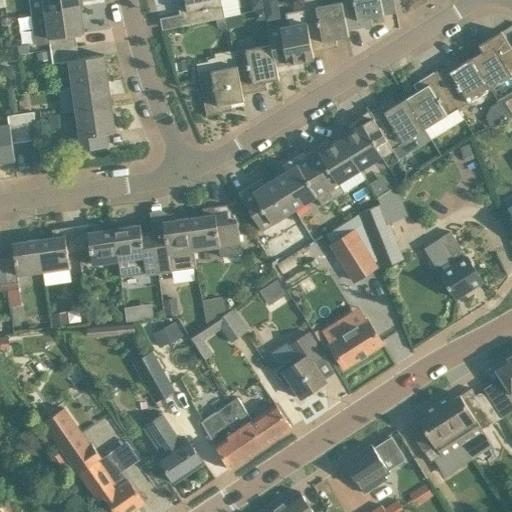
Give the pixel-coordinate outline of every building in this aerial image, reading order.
[(29,0),(31,14),(44,12),(81,6),(80,0),(29,0)] [(225,17),(221,0),(177,0),(178,1),(178,0),(179,6),(179,7),(183,25),(217,18),(225,17)] [(263,0),(252,0),(251,2),(252,10),(265,7),(263,0)] [(313,51),(331,47),(330,47),(336,46),(338,46),(336,38),(349,36),(348,30),(347,30),(342,2),(341,2),(316,6),(315,0),(301,0),(303,9),(304,9),(313,51)] [(340,0),(341,2),(342,2),(347,30),(348,30),(373,25),(371,17),(384,14),(381,0),(340,0)] [(85,32),(81,6),(44,12),(31,14),(36,45),(49,44),(49,50),(51,49),(78,46),(76,34),(85,32)] [(255,16),(260,20),(266,18),(264,8),(254,10),(255,16)] [(277,72),(278,72),(296,69),(295,68),(301,67),(301,68),(303,67),(301,60),(314,57),(313,51),(304,9),(303,9),(287,12),(289,24),(280,26),(280,28),(269,30),(277,72)] [(227,28),(229,27),(227,17),(225,17),(217,18),(217,20),(217,24),(219,27),(219,28),(221,28),(223,28),(225,28),(227,28)] [(243,94),(261,90),(260,89),(266,88),(267,89),(268,89),(266,81),(279,78),(278,72),(277,72),(269,30),(268,30),(270,45),(234,51),(237,65),(243,94)] [(491,88),(511,74),(511,47),(501,30),(479,44),(483,51),(472,57),(491,88)] [(19,54),(30,52),(29,45),(18,47),(19,54)] [(78,46),(51,49),(53,63),(68,61),(72,85),(109,80),(105,54),(79,58),(78,46)] [(48,50),(37,52),(38,61),(49,59),(48,50)] [(459,108),(491,88),(472,57),(461,64),(457,57),(436,71),(459,108)] [(186,59),(177,60),(179,71),(188,69),(186,59)] [(243,94),(237,65),(199,72),(207,115),(208,115),(208,114),(218,112),(218,113),(226,111),(231,110),(232,110),(233,110),(231,102),(244,100),(243,94)] [(418,91),(407,97),(426,128),(459,108),(436,71),(414,84),(418,91)] [(75,111),(112,105),(109,80),(72,85),(75,111)] [(367,106),(393,148),(426,128),(407,97),(396,104),(392,97),(391,98),(391,99),(386,102),(386,101),(370,110),(367,105),(367,106)] [(112,105),(75,111),(79,136),(71,137),(73,151),(101,147),(99,134),(116,131),(112,105)] [(393,148),(367,106),(366,106),(369,110),(369,111),(361,116),(360,116),(359,116),(360,117),(349,124),(349,123),(348,123),(352,131),(341,138),(361,169),(383,155),(389,166),(399,160),(393,149),(393,148)] [(25,141),(36,139),(38,139),(35,119),(34,112),(21,114),(25,141)] [(0,161),(15,159),(13,142),(25,141),(21,114),(8,115),(9,123),(0,124),(0,161)] [(60,126),(59,115),(49,116),(50,127),(60,126)] [(305,151),(304,151),(334,198),(345,191),(339,182),(361,169),(341,138),(331,144),(326,138),(325,138),(326,139),(321,142),(320,141),(314,145),(314,146),(306,151),(305,151)] [(472,149),(462,153),(465,161),(475,158),(472,149)] [(323,205),(334,198),(304,151),(304,152),(296,157),(295,157),(289,161),(284,164),(283,164),(287,171),(276,178),(296,209),(317,196),(323,205)] [(296,209),(276,178),(265,185),(261,178),(260,178),(260,179),(255,182),(248,186),(249,186),(240,191),(239,192),(262,230),(296,209)] [(204,215),(189,217),(194,249),(196,265),(222,262),(221,256),(242,253),(238,220),(226,204),(203,208),(204,215)] [(377,260),(381,267),(404,258),(382,204),(358,213),(377,260)] [(332,242),(330,244),(354,282),(379,266),(376,261),(377,260),(358,213),(327,234),(332,242)] [(154,236),(159,273),(172,272),(171,269),(196,267),(196,265),(194,249),(189,217),(163,221),(165,235),(154,236)] [(76,225),(80,253),(87,252),(91,251),(93,264),(118,261),(114,228),(101,230),(99,222),(76,225)] [(114,228),(118,261),(119,261),(121,275),(146,272),(147,275),(159,273),(154,236),(143,238),(141,224),(114,228)] [(53,236),(39,238),(44,271),(70,268),(68,254),(79,253),(80,253),(76,225),(52,229),(53,236)] [(483,280),(451,230),(439,238),(455,264),(442,273),(441,273),(456,297),(483,280)] [(4,258),(7,283),(19,281),(18,274),(44,271),(39,238),(13,242),(15,256),(4,258)] [(87,252),(80,253),(81,261),(88,260),(87,252)] [(260,290),(269,304),(287,293),(278,279),(260,290)] [(8,290),(16,289),(20,288),(19,281),(7,283),(8,290)] [(203,299),(207,326),(218,319),(226,313),(223,298),(223,296),(203,299)] [(164,299),(166,315),(178,313),(176,297),(164,299)] [(135,305),(125,307),(127,320),(137,319),(135,305)] [(226,313),(218,319),(233,341),(249,330),(235,308),(226,313)] [(52,314),(54,327),(69,325),(67,312),(52,314)] [(368,318),(329,343),(345,367),(384,343),(368,318)] [(233,341),(218,319),(207,326),(190,338),(204,359),(213,353),(204,340),(222,328),(231,342),(233,341)] [(176,320),(152,333),(160,347),(183,334),(176,320)] [(87,337),(135,333),(134,323),(86,327),(87,337)] [(313,361),(325,353),(310,331),(289,345),(296,356),(275,370),(287,388),(293,384),(302,397),(326,380),(313,361)] [(8,335),(0,335),(0,350),(10,349),(8,335)] [(485,388),(496,405),(504,417),(511,411),(511,353),(494,365),(502,377),(485,388)] [(161,364),(140,375),(155,402),(176,391),(161,364)] [(454,398),(450,394),(437,403),(464,445),(485,432),(483,428),(494,421),(472,387),(461,394),(454,398)] [(238,397),(231,402),(238,411),(236,412),(237,414),(234,417),(237,421),(236,423),(240,429),(247,424),(263,446),(292,426),(278,406),(254,422),(238,397)] [(238,411),(231,402),(201,422),(218,447),(216,448),(230,469),(263,446),(247,424),(240,429),(236,423),(237,421),(234,417),(237,414),(236,412),(238,411)] [(464,445),(437,403),(423,411),(426,416),(419,420),(420,421),(409,428),(431,461),(441,455),(443,458),(464,445)] [(129,511),(145,501),(128,477),(118,484),(101,458),(103,457),(68,408),(45,423),(70,460),(73,458),(82,472),(79,474),(97,501),(105,496),(116,511),(129,511)] [(160,460),(163,465),(175,482),(204,462),(189,440),(185,443),(164,412),(143,427),(164,457),(160,460)] [(373,444),(372,444),(345,462),(365,493),(388,478),(385,475),(390,472),(373,444)] [(67,460),(59,465),(62,471),(71,465),(67,460)] [(433,494),(429,487),(426,483),(409,494),(416,505),(433,494)] [(315,511),(300,490),(272,510),(273,511),(315,511)] [(0,511),(14,511),(0,493),(0,511)] [(371,511),(405,511),(397,500),(385,508),(382,505),(371,511)]
